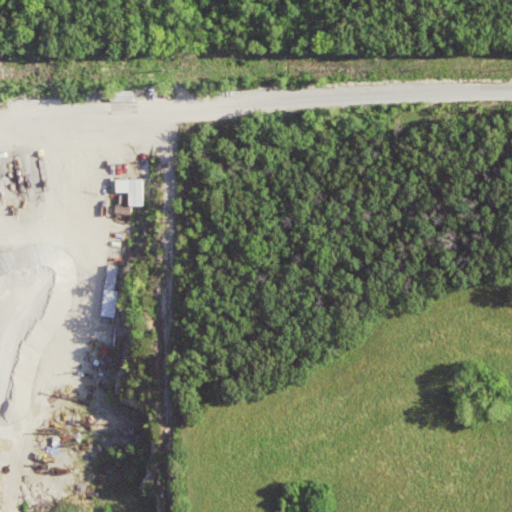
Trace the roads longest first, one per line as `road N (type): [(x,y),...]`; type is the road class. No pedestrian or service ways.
road 1 (residential): [(166,511),(176,108)]
road 2 (residential): [(176,108),(511,94)]
road 3 (residential): [(176,108),(0,133)]
